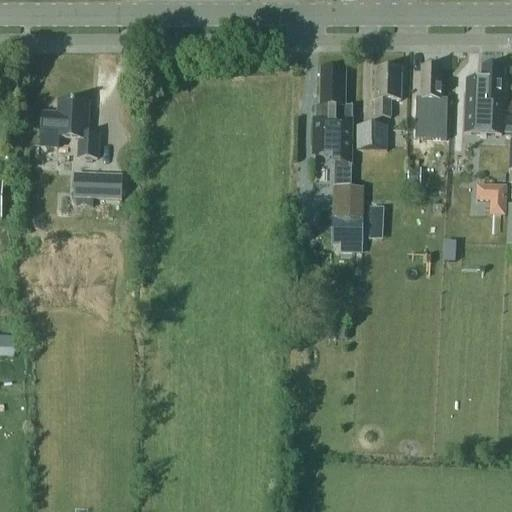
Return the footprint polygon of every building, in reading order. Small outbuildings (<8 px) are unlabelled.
[(502,69),(483,68),(482,83),(476,83),(475,111),(474,136),(501,137),(504,84),(502,84),(502,69)] [(422,69),(421,101),(416,101),(415,117),(416,117),(415,131),(415,135),(421,135),(421,131),(433,131),(434,117),(431,117),(432,101),(443,102),(443,89),(441,89),(441,70),(422,69)] [(375,70),(374,120),(390,120),(391,102),(401,103),(401,71),(375,70)] [(345,88),(343,88),(343,71),(323,71),(323,94),(320,94),(320,108),(321,108),(320,122),(314,122),(314,157),(335,157),(334,188),(351,189),(353,108),(345,108),(345,88)] [(59,103),(58,116),(43,115),(41,149),(58,150),(58,141),(80,142),(79,160),(97,161),(98,137),(87,136),(89,105),(59,103)] [(457,140),(473,140),(474,136),(475,111),(451,109),(449,151),(457,152),(457,140)] [(357,152),(386,153),(387,128),(357,127),(357,152)] [(418,174),(408,174),(408,186),(418,186),(418,174)] [(74,175),(72,200),(121,203),(122,177),(74,175)] [(506,204),(507,189),(478,188),(478,202),(506,204)] [(371,209),(371,221),(382,222),(383,210),(371,209)] [(455,263),(455,244),(444,244),(443,263),(455,263)]
